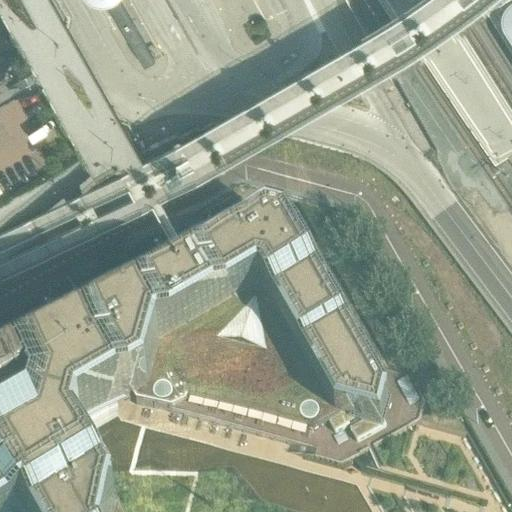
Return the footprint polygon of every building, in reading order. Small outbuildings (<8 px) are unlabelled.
[(59,33),(66,16),(56,0),(1,0),(96,165),(102,175),(104,174),(143,151),(128,126),(110,122),(59,33)] [(122,0),(113,0),(110,2),(147,64),(157,58),(122,0)] [(511,12),(510,13),(501,23),(502,35),(503,40),(511,54),(511,12)] [(29,69),(27,64),(20,68),(23,72),(29,69)] [(124,511),(117,498),(115,495),(114,493),(113,490),(112,490),(111,488),(112,488),(110,485),(110,486),(109,484),(109,483),(107,481),(106,479),(105,476),(104,476),(103,474),(104,474),(102,471),(102,472),(100,470),(101,469),(99,467),(98,465),(97,462),(96,462),(95,460),(96,460),(94,457),(94,458),(92,456),(93,455),(91,453),(90,451),(89,448),(88,448),(87,446),(86,443),(86,444),(83,438),(81,438),(83,428),(133,399),(136,404),(288,445),(286,453),(300,456),(299,457),(302,458),(303,457),(305,458),(308,459),(310,459),(310,460),(313,460),(315,461),(318,462),(318,461),(342,468),(420,423),(424,404),(410,380),(388,374),(298,216),(279,211),(279,210),(276,209),(276,210),(274,209),(271,208),(269,208),(269,207),(266,207),(266,208),(263,207),(264,206),(261,205),(260,206),(258,206),(259,205),(256,204),(255,205),(253,204),(253,203),(250,202),(250,203),(248,202),(245,201),(242,201),(191,230),(205,254),(203,256),(203,257),(203,258),(201,259),(200,258),(199,258),(184,266),(184,268),(184,269),(182,270),(182,269),(180,269),(166,277),(165,279),(166,279),(163,281),(163,280),(161,279),(147,288),(146,289),(147,290),(145,291),(144,291),(143,290),(128,299),(128,300),(128,301),(127,301),(125,297),(119,300),(114,299),(115,297),(113,297),(110,306),(69,330),(61,316),(18,341),(14,355),(6,353),(3,361),(9,371),(0,376),(0,377),(7,390),(3,392),(2,390),(0,392),(0,511),(124,511)]
